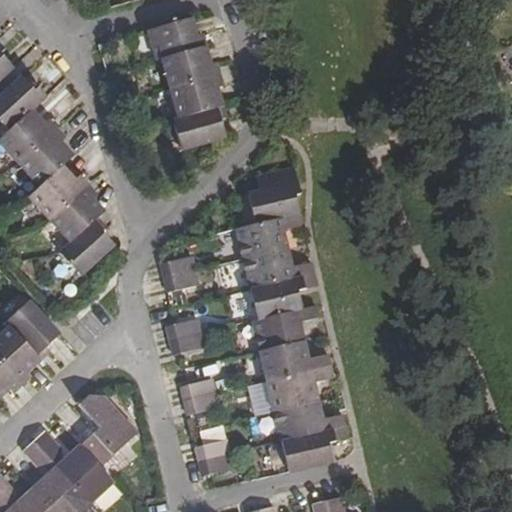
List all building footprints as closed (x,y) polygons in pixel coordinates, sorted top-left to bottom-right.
[(192,19),(148,32),(156,62),(162,60),(205,48),(202,35),(197,37),(192,19)] [(0,80),(13,68),(2,55),(5,51),(0,45),(0,80)] [(205,48),(162,60),(170,90),(220,76),(217,64),(211,65),(205,48)] [(220,76),(170,90),(179,119),(223,107),(218,90),(223,88),(220,76)] [(22,78),(0,98),(0,121),(10,132),(33,110),(47,97),(39,88),(35,91),(22,78)] [(179,119),(174,120),(182,150),(226,138),(222,121),(227,119),(223,107),(179,119)] [(10,132),(0,140),(0,142),(19,165),(58,131),(50,120),(45,124),(33,110),(10,132)] [(58,131),(19,165),(40,189),(64,166),(75,156),(62,143),(66,139),(58,131)] [(40,189),(29,198),(50,221),(88,187),(80,178),(76,180),(64,166),(40,189)] [(250,196),(256,225),(300,216),(296,197),(300,196),(294,169),(257,180),(261,191),(250,196)] [(50,221),(72,244),(98,219),(104,213),(93,198),(96,196),(88,187),(50,221)] [(256,225),(237,230),(244,261),(289,251),(285,231),(302,226),(300,216),(256,225)] [(72,244),(61,254),(81,276),(110,251),(115,245),(103,232),(107,227),(98,219),(72,244)] [(289,251),(244,261),(251,291),(300,280),(302,290),(318,287),(312,264),(293,267),(289,251)] [(170,262),(161,265),(164,279),(196,272),(192,257),(170,262)] [(164,279),(168,293),(176,292),(199,286),(196,272),(164,279)] [(300,280),(251,291),(259,321),(303,311),(299,291),(302,290),(300,280)] [(29,301),(7,322),(11,327),(42,361),(51,353),(47,348),(61,336),(29,301)] [(259,321),(253,322),(261,353),(305,342),(301,323),(319,319),(316,307),(303,311),(259,321)] [(198,321),(175,325),(167,327),(170,342),(201,335),(198,321)] [(11,327),(0,337),(0,361),(23,385),(31,377),(28,374),(42,361),(11,327)] [(170,342),(174,355),(182,354),(205,348),(201,335),(170,342)] [(305,342),(261,353),(267,382),(330,368),(327,355),(310,359),(305,342)] [(0,361),(0,398),(9,390),(13,393),(23,385),(0,361)] [(330,368),(267,382),(274,413),(319,402),(316,382),(333,379),(330,368)] [(190,385),(181,387),(185,402),(216,394),(212,381),(190,385)] [(185,402),(188,416),(196,415),(220,409),(216,394),(185,402)] [(98,428),(81,444),(102,468),(138,434),(103,396),(88,397),(79,406),(81,408),(98,428)] [(319,402),(274,413),(282,443),(331,431),(334,443),(348,440),(342,416),(324,419),(319,402)] [(45,431),(35,441),(93,505),(115,482),(102,468),(81,444),(69,455),(50,437),(45,431)] [(331,431),(282,443),(289,473),(333,463),(329,444),(334,443),(331,431)] [(35,441),(23,451),(28,457),(46,477),(34,488),(56,511),(84,511),(93,505),(35,441)] [(196,448),(199,462),(230,455),(227,441),(203,445),(196,448)] [(230,455),(199,462),(202,477),(234,470),(230,455)] [(0,475),(0,498),(12,511),(56,511),(34,488),(22,499),(4,480),(0,475)] [(342,497),(328,501),(330,511),(345,511),(344,505),(342,497)] [(0,511),(12,511),(0,498),(0,511)] [(314,511),(330,511),(328,501),(313,504),(314,511)]
